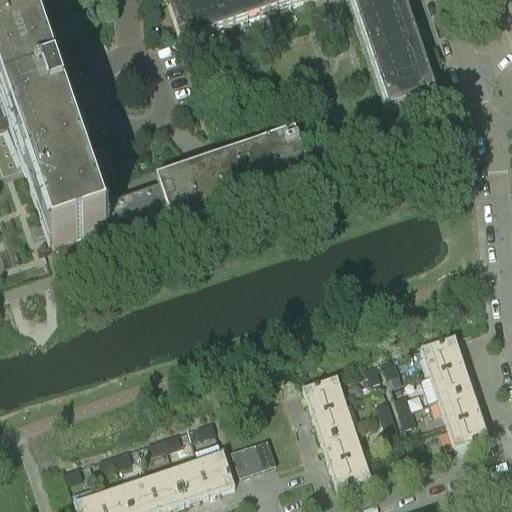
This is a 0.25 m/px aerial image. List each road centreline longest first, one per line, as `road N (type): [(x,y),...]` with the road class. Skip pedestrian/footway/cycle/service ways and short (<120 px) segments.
road 1 (residential): [(511,364),(491,139)]
road 2 (residential): [(491,139),(438,0)]
